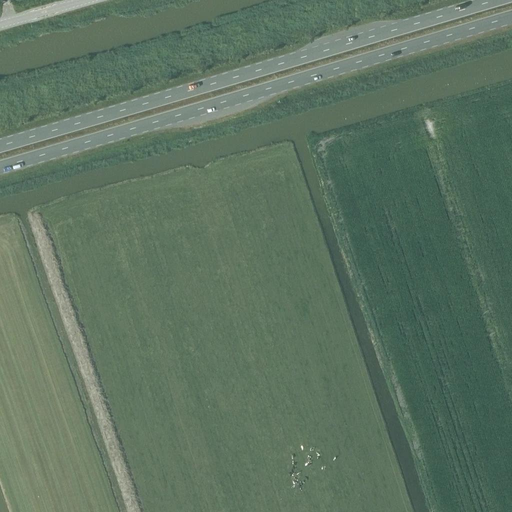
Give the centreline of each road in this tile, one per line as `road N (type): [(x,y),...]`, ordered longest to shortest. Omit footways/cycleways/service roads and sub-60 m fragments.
road 1 (primary): [(0,167),(511,17)]
road 2 (primary): [(498,0),(0,145)]
